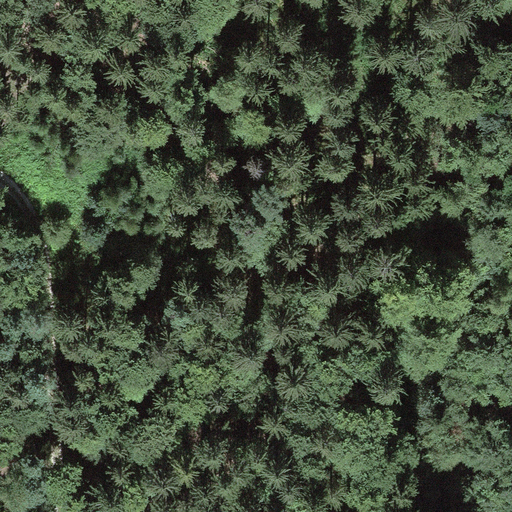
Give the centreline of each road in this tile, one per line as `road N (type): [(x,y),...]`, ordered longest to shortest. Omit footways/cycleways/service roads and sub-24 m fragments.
road 1 (track): [(362,511),(339,410),(359,255),(359,156),(338,0)]
road 2 (track): [(0,177),(44,222),(65,511)]
